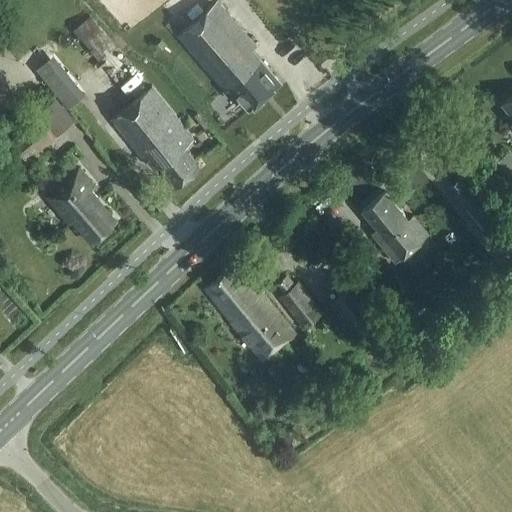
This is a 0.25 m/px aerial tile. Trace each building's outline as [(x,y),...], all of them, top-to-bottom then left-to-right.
[(251,111),(282,85),(252,49),(256,46),(218,1),(178,34),(225,90),(232,88),(251,111)] [(90,16),(73,31),(100,60),(116,45),(90,16)] [(69,108),(78,100),(85,94),(54,54),(46,60),(36,68),(52,87),(69,108)] [(203,167),(187,147),(197,139),(154,85),(112,118),(146,161),(151,157),(158,165),(163,166),(179,186),(203,167)] [(511,96),(502,104),(511,116),(511,121),(510,123),(511,125),(511,96)] [(38,117),(12,140),(28,158),(54,136),(38,117)] [(507,181),(511,177),(511,166),(501,152),(491,159),(507,181)] [(114,222),(95,200),(88,192),(94,186),(80,169),(47,194),(71,223),(75,219),(91,240),(114,222)] [(462,176),(449,186),(466,207),(466,208),(482,227),(497,215),(482,195),(479,197),(465,181),(462,176)] [(396,260),(428,235),(412,216),(408,219),(385,191),(363,209),(378,228),(373,232),(396,260)] [(236,262),(204,288),(262,360),(294,334),(297,332),(263,290),(260,292),(236,262)] [(276,296),(298,320),(304,327),(324,311),(317,303),(318,302),(299,281),(296,284),(288,275),(278,284),(283,290),(276,296)] [(335,300),(361,333),(376,321),(349,288),(335,300)]
